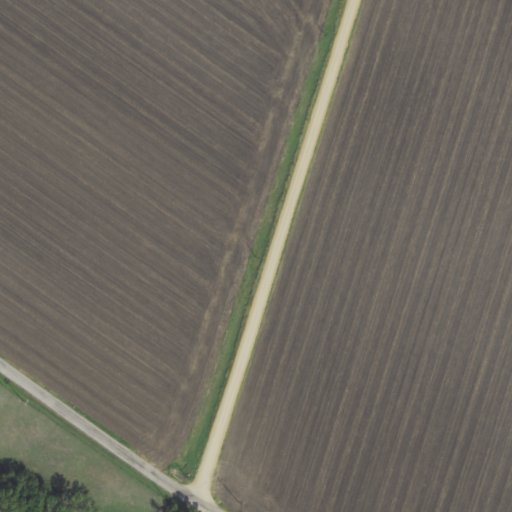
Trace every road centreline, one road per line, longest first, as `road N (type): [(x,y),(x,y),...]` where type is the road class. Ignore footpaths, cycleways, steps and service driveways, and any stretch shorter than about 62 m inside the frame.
road 1 (residential): [(196,505),(351,0)]
road 2 (residential): [(208,511),(0,369)]
